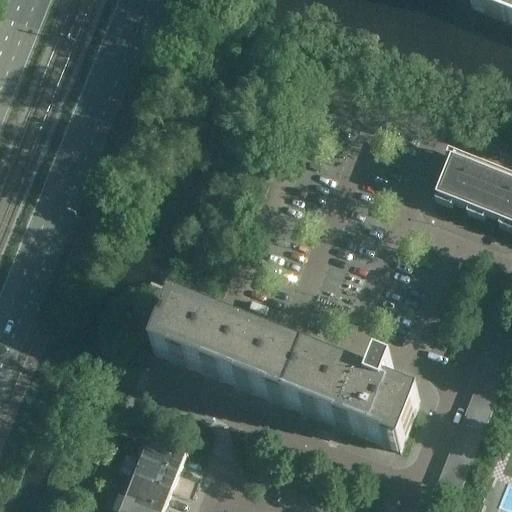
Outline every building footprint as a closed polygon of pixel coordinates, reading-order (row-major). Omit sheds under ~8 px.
[(511,0),(474,0),(471,9),(511,25),(511,0)] [(511,180),(449,155),(447,161),(452,163),(436,205),(511,234),(511,180)] [(372,385),(174,306),(154,357),(401,455),(419,411),(418,411),(421,404),(388,391),(395,375),(379,369),(372,385)] [(511,324),(504,321),(499,333),(511,338),(511,324)] [(511,350),(511,338),(499,333),(495,344),(511,350)] [(511,364),(511,363),(511,350),(495,344),(490,355),(511,364)] [(511,364),(490,355),(486,366),(508,375),(511,364)] [(503,385),(508,375),(486,366),(481,377),(503,385)] [(499,396),(503,385),(481,377),(477,388),(499,396)] [(499,396),(477,388),(473,399),(495,407),(499,396)] [(495,407),(473,399),(472,400),(468,410),(490,418),(495,407)] [(490,418),(468,410),(464,420),(486,429),(490,418)] [(482,440),(486,429),(464,420),(460,431),(482,440)] [(482,440),(460,431),(455,442),(477,451),(482,440)] [(110,440),(107,448),(118,452),(121,445),(110,440)] [(150,444),(142,462),(179,477),(187,459),(188,459),(188,458),(149,442),(148,444),(150,444)] [(473,462),(477,451),(455,442),(451,453),(473,462)] [(107,450),(103,459),(112,463),(115,454),(107,450)] [(473,462),(451,453),(446,464),(469,473),(473,462)] [(172,496),(179,477),(142,462),(135,481),(172,496)] [(464,484),(469,473),(446,464),(442,475),(464,484)] [(99,469),(96,477),(105,480),(108,472),(99,469)] [(460,496),(464,484),(442,475),(438,486),(437,487),(460,496)] [(158,511),(165,511),(172,496),(135,481),(127,499),(158,511)] [(158,511),(127,499),(122,511),(158,511)]
